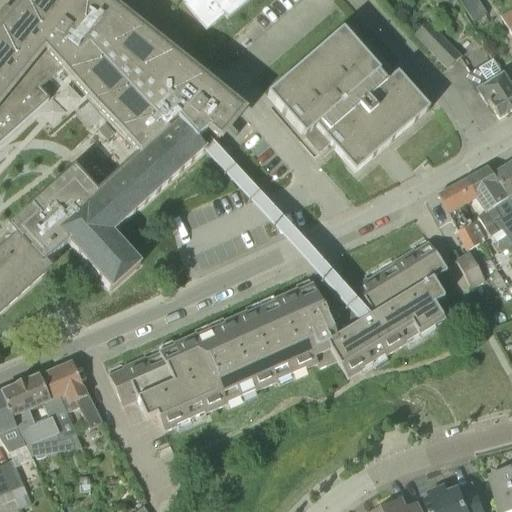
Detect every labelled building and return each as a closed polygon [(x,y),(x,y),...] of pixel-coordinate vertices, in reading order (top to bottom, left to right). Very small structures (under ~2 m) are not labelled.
[(112,235),(205,152),(197,143),(208,135),(210,134),(220,143),(242,115),(159,48),(116,0),(27,0),(0,34),(0,145),(50,101),(40,91),(62,72),(138,157),(97,194),(75,169),(36,204),(49,219),(53,216),(64,228),(58,233),(68,245),(67,245),(110,293),(140,267),(112,235)] [(172,0),(204,38),(222,21),(227,27),(258,0),(172,0)] [(478,0),(459,0),(472,23),(487,15),(478,0)] [(511,11),(500,19),(511,38),(511,11)] [(429,23),(416,34),(449,69),(462,58),(429,23)] [(353,24),(268,97),(268,98),(305,140),(306,139),(314,148),(324,140),(336,154),(354,175),(355,176),(382,153),(429,113),(397,76),(386,86),(378,76),(390,67),(353,24)] [(511,112),(511,89),(503,75),(494,60),(467,77),(477,94),(479,93),(488,107),(491,106),(500,120),(511,112)] [(361,308),(208,135),(197,143),(205,152),(297,256),(344,310),(349,314),(361,308)] [(511,164),(492,177),(508,201),(497,208),(504,221),(495,227),(510,248),(511,246),(511,164)] [(502,253),(510,248),(495,227),(504,221),(497,208),(508,201),(492,177),(488,170),(466,183),(487,214),(479,219),(492,239),(502,253)] [(460,186),(440,198),(439,199),(471,253),(485,245),(471,222),(468,224),(461,211),(471,205),(460,186)] [(8,229),(16,238),(0,252),(0,315),(48,272),(43,267),(67,245),(68,245),(58,233),(64,228),(53,216),(49,219),(36,204),(8,229)] [(327,317),(313,286),(310,287),(311,289),(299,294),(298,292),(274,303),(275,305),(263,310),(262,308),(260,309),(261,311),(248,317),(247,314),(224,325),(225,327),(212,332),(211,330),(209,331),(210,333),(197,339),(196,337),(173,347),(174,349),(162,354),(161,352),(159,353),(159,355),(147,361),(146,359),(123,369),(124,371),(111,376),(110,374),(108,375),(122,408),(137,401),(145,421),(156,416),(164,434),(177,428),(179,432),(192,427),(190,422),(192,421),(194,426),(207,420),(206,417),(228,407),(229,410),(242,404),(240,400),(242,399),(244,403),(257,398),(256,395),(278,385),(279,388),(293,382),(291,378),(293,377),(294,381),(307,375),(306,372),(318,367),(320,372),(340,363),(349,382),(361,375),(359,373),(384,357),(386,360),(408,347),(406,345),(418,338),(419,339),(444,323),(434,307),(444,300),(434,283),(449,274),(429,244),(427,246),(428,248),(416,255),(415,253),(393,267),(394,268),(383,275),(381,273),(379,274),(381,276),(369,283),(368,281),(356,288),(366,304),(361,308),(349,314),(344,310),(327,317)] [(470,254),(456,261),(471,291),(486,284),(470,254)] [(51,374),(61,399),(65,398),(69,406),(76,403),(90,432),(103,426),(89,396),(87,397),(73,364),(51,374)] [(59,400),(61,399),(51,374),(40,379),(3,394),(19,433),(21,432),(22,437),(21,437),(23,441),(23,442),(23,444),(30,459),(35,458),(36,460),(41,460),(46,457),(46,456),(82,451),(76,439),(59,400)] [(21,437),(22,437),(21,432),(19,433),(3,394),(0,395),(0,441),(2,446),(6,444),(8,450),(23,444),(23,442),(23,441),(21,437)] [(31,505),(16,469),(13,462),(10,463),(1,467),(14,499),(19,510),(31,505)] [(0,500),(2,504),(14,499),(1,467),(0,467),(0,500)] [(511,511),(511,472),(491,478),(500,511),(511,511)] [(436,511),(483,511),(475,491),(462,496),(460,490),(449,494),(446,488),(430,494),(436,511)] [(419,511),(417,506),(406,511),(402,503),(385,511),(419,511)]
